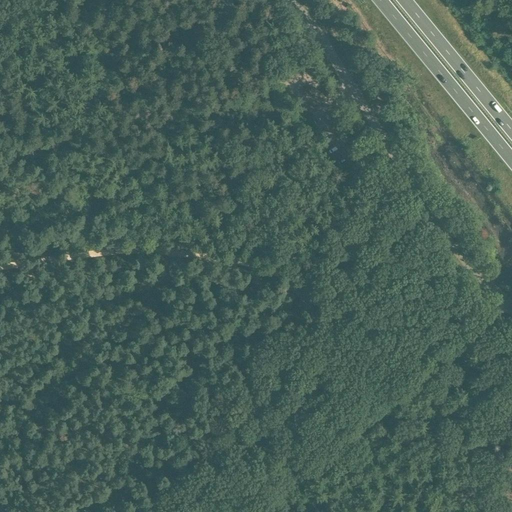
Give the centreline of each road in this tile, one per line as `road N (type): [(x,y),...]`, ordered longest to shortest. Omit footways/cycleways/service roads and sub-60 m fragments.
road 1 (unclassified): [(511,307),(440,228),(326,46),(288,0)]
road 2 (unknown): [(333,327),(285,275),(240,257),(108,246),(0,260)]
road 3 (track): [(0,266),(107,251),(222,258),(280,277),(333,327)]
road 4 (trunk): [(380,0),(511,160)]
road 5 (trunk): [(511,130),(404,0)]
